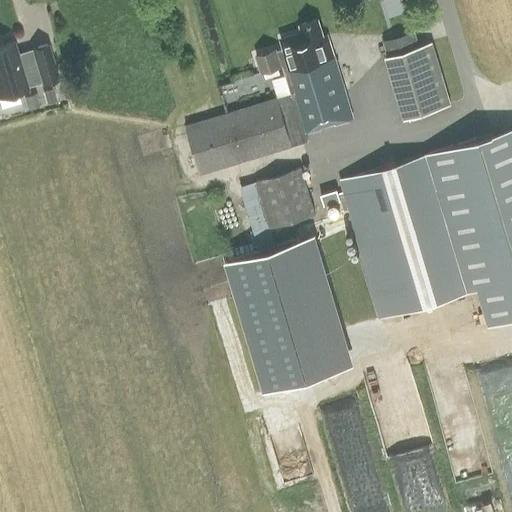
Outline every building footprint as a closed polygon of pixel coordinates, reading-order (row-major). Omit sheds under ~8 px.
[(384,0),(389,16),(407,11),(403,0),(384,0)] [(284,49),(256,57),(261,72),(284,65),(292,94),(276,98),(290,145),(308,140),(305,132),(351,118),(326,34),(322,36),(317,19),(300,24),(302,31),(281,37),(284,49)] [(419,45),(415,30),(383,40),(387,55),(386,55),(404,118),(450,104),(431,42),(419,45)] [(19,55),(14,41),(0,45),(0,95),(28,87),(28,86),(43,81),(43,82),(59,78),(48,43),(33,48),(34,51),(19,55)] [(55,89),(45,92),(48,103),(59,100),(55,89)] [(275,98),(186,125),(200,172),(289,146),(275,98)] [(480,288),(491,323),(511,316),(511,127),(340,179),(382,317),(480,288)] [(271,228),(315,214),(301,167),(256,181),(271,228)] [(336,191),(319,196),(323,207),(339,202),(336,191)] [(304,242),(228,264),(266,392),(341,370),(304,242)] [(356,511),(355,511),(388,511),(386,503),(356,511)]
